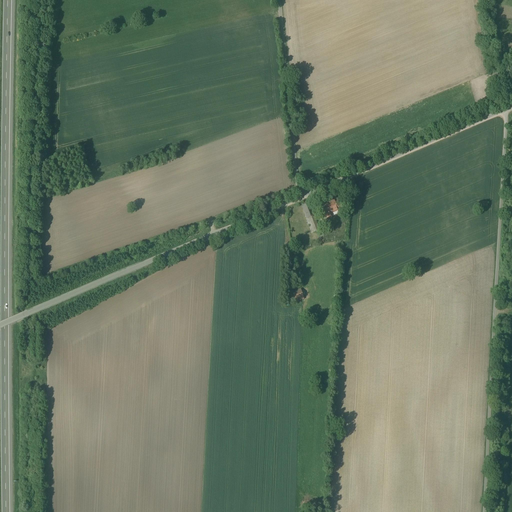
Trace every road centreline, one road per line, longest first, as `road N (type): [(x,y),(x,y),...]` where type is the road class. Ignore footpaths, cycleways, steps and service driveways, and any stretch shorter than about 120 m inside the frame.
road 1 (motorway): [(8,511),(10,0)]
road 2 (unclassified): [(483,511),(505,107)]
road 3 (residential): [(295,195),(0,324)]
road 4 (residential): [(505,107),(295,195)]
road 5 (residential): [(295,195),(275,0)]
